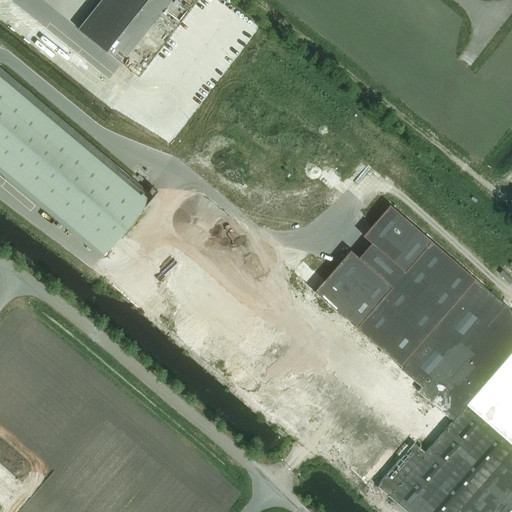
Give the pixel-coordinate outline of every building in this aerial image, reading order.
[(101,0),(79,29),(106,51),(147,0),(101,0)] [(0,172),(100,256),(152,196),(67,124),(0,67),(0,172)] [(303,260),(293,272),(423,384),(353,465),(388,496),(389,495),(407,511),(511,511),(511,310),(475,278),(389,204),(362,235),(371,242),(358,257),(350,249),(325,279),(303,260)] [(342,389),(319,369),(305,385),(284,366),(277,373),(278,374),(272,380),(294,399),(292,402),(314,421),(342,389)] [(244,369),(233,381),(249,394),(259,381),(244,369)] [(264,386),(254,398),(268,410),(278,398),(264,386)] [(0,472),(23,492),(43,469),(0,432),(0,472)]
